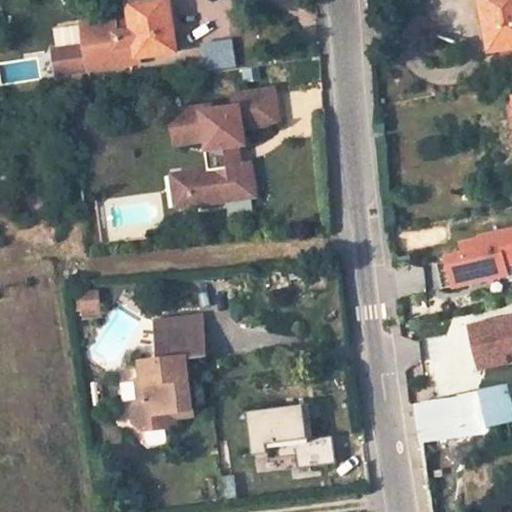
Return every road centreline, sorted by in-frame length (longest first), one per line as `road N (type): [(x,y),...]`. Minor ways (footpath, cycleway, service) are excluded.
road 1 (unclassified): [(345,0),(370,311),(406,511)]
road 2 (unknown): [(220,343),(374,333),(455,344),(477,376),(511,372)]
